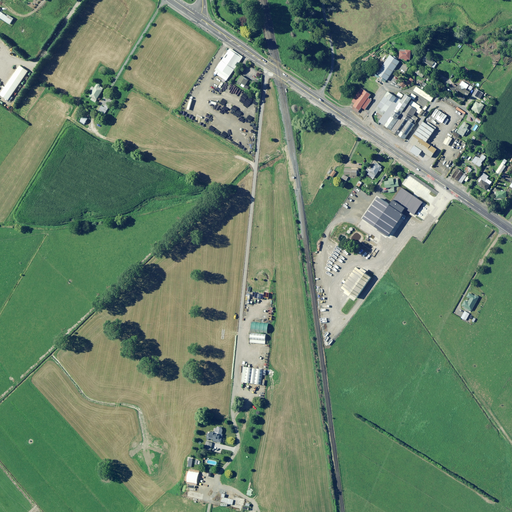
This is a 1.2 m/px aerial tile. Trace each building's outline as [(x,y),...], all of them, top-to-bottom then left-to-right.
[(0,11),(0,9),(1,9),(0,8),(0,18),(10,24),(13,20),(0,11)] [(223,80),(241,54),(229,46),(211,72),(223,80)] [(403,50),(403,52),(400,52),(399,58),(405,59),(405,61),(407,61),(407,60),(410,60),(411,51),(403,50)] [(397,62),(388,55),(374,73),(383,80),(397,62)] [(437,63),(425,56),(422,61),(434,68),(437,63)] [(16,66),(0,88),(0,97),(4,100),(24,72),(16,66)] [(425,74),(417,69),(415,72),(422,78),(425,74)] [(249,81),(240,75),(237,79),(239,80),(237,83),(247,90),(249,87),(246,85),(249,81)] [(414,80),(410,77),(406,84),(409,86),(414,80)] [(474,86),(462,78),(455,88),(452,86),(450,89),(457,93),(459,91),(468,97),(470,92),(474,86)] [(104,88),(97,84),(90,96),(92,97),(91,100),(95,102),(104,88)] [(369,92),(360,86),(350,101),(358,107),(366,96),(369,92)] [(433,98),(417,88),(415,92),(431,102),(433,98)] [(375,121),(380,124),(398,100),(385,91),(372,109),(376,111),(374,114),(379,117),(375,121)] [(380,124),(386,129),(404,104),(408,99),(402,95),(398,100),(380,124)] [(366,96),(358,107),(362,109),(370,99),(366,96)] [(479,104),(476,102),(472,109),(479,114),(484,105),(480,103),(479,104)] [(110,106),(106,104),(104,107),(102,106),(99,110),(105,114),(110,106)] [(413,111),(404,104),(386,129),(395,135),(406,120),(413,111)] [(443,116),(434,109),(429,116),(438,122),(443,116)] [(406,120),(395,135),(401,139),(411,124),(406,120)] [(435,129),(423,122),(414,135),(427,143),(435,129)] [(469,126),(464,122),(457,132),(463,137),(465,134),(467,135),(470,130),(467,129),(469,126)] [(427,143),(414,135),(409,142),(414,146),(410,151),(418,157),(423,151),(432,157),(437,149),(427,143)] [(452,155),(449,154),(448,155),(446,154),(443,158),(442,158),(440,162),(444,164),(442,167),(446,169),(453,158),(451,157),(452,155)] [(486,157),(483,154),(480,159),(476,156),(472,162),(480,167),(482,164),(482,163),(486,157)] [(378,164),(376,162),(371,170),(368,168),(366,170),(369,172),(368,174),(374,178),(382,166),(378,164)] [(506,166),(502,163),(496,172),(500,175),(506,166)] [(358,169),(352,168),(352,169),(345,168),(344,175),(357,176),(358,169)] [(467,175),(458,168),(452,177),(461,184),(467,175)] [(478,181),(480,182),(478,185),(486,191),(490,185),(489,184),(491,182),(487,179),(489,177),(484,173),(480,178),(478,181)] [(399,186),(398,177),(389,179),(389,181),(385,181),(386,188),(388,188),(389,193),(395,192),(394,187),(399,186)] [(431,192),(424,188),(427,184),(420,179),(418,182),(417,181),(409,192),(418,198),(416,200),(423,205),(431,192)] [(408,193),(401,188),(394,199),(393,200),(397,203),(395,206),(398,208),(408,193)] [(380,215),(386,207),(378,202),(376,205),(378,206),(374,211),(380,215)] [(386,207),(380,215),(384,218),(392,207),(387,204),(386,207)] [(397,210),(392,207),(388,214),(392,217),(393,214),(394,215),(397,210)] [(378,250),(375,248),(370,255),(374,257),(378,250)] [(367,279),(352,268),(337,288),(352,299),(367,279)] [(462,306),(465,307),(464,308),(470,311),(471,310),(472,311),(480,297),(475,295),(474,296),(469,293),(467,297),(470,299),(468,302),(465,300),(462,306)] [(470,314),(465,311),(461,318),(466,321),(470,314)] [(250,339),(266,341),(266,334),(251,333),(250,339)] [(251,383),(253,368),(243,367),(241,382),(251,383)] [(261,385),(263,370),(256,369),(254,384),(261,385)] [(216,442),(221,443),(223,434),(222,434),(224,428),(217,426),(217,428),(214,428),(213,432),(210,432),(210,436),(208,435),(206,440),(216,442)] [(212,443),(207,442),(204,453),(210,455),(212,443)] [(223,494),(222,498),(221,502),(233,505),(234,500),(226,498),(226,499),(224,499),(225,494),(223,494)]
